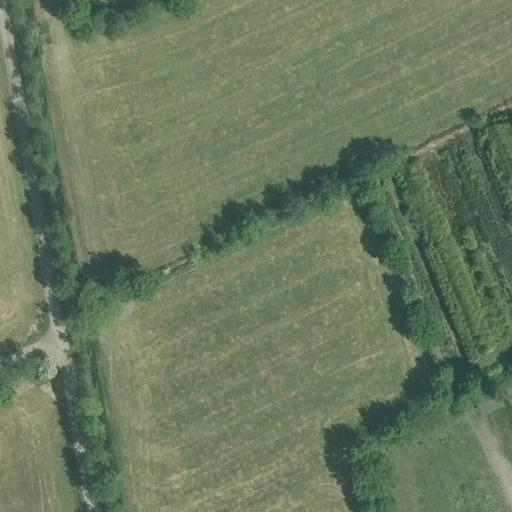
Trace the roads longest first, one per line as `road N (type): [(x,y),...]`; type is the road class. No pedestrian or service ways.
road 1 (unclassified): [(61,338),(1,0)]
road 2 (unclassified): [(92,511),(61,338)]
